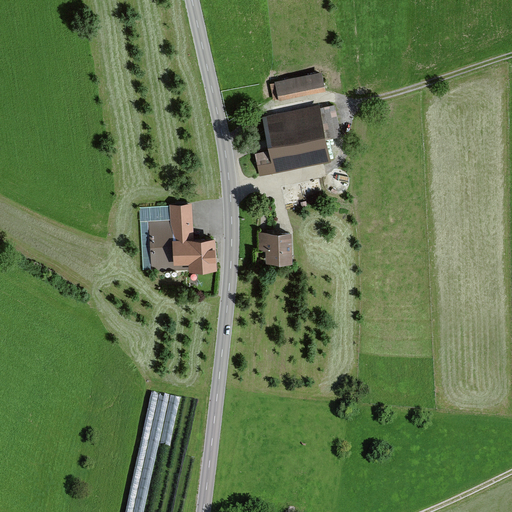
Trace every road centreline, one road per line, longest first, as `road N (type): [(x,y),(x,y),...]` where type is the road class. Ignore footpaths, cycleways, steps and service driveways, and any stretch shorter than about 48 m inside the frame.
road 1 (tertiary): [(192,0),(223,137),(232,244),(203,511)]
road 2 (track): [(351,108),(511,54)]
